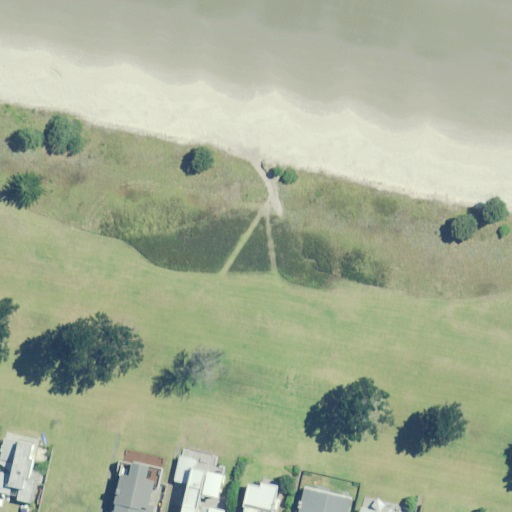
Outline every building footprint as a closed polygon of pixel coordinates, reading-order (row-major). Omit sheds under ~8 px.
[(37,441),(5,436),(2,455),(0,454),(0,492),(11,494),(12,487),(20,488),(18,501),(33,503),(36,483),(30,482),(37,441)] [(50,451),(39,450),(38,463),(49,463),(50,451)] [(217,458),(183,450),(175,481),(189,485),(188,490),(174,486),(170,503),(185,507),(183,511),(198,511),(203,495),(221,499),(228,471),(215,468),(217,458)] [(154,511),(155,510),(156,507),(152,506),(156,490),(157,481),(148,479),(150,466),(134,463),(132,475),(122,473),(116,504),(114,511),(154,511)] [(274,511),(278,491),(251,485),(246,505),(244,511),(261,511),(262,509),(274,511)] [(349,511),(353,500),(306,489),(300,511),(349,511)] [(411,511),(412,509),(364,498),(361,511),(411,511)] [(226,511),(228,507),(212,503),(209,511),(226,511)]
